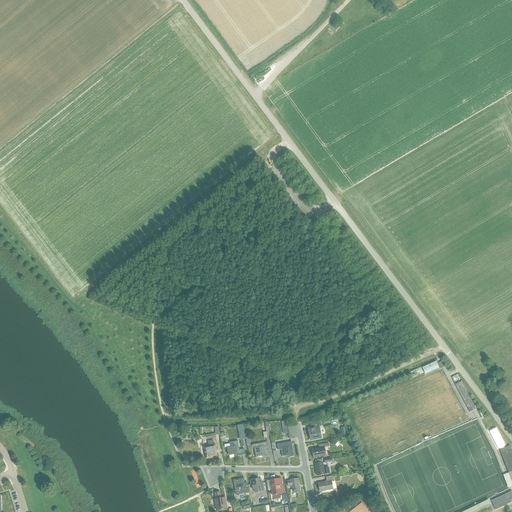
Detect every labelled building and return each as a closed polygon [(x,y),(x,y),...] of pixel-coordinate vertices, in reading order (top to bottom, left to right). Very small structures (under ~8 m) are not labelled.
[(436,361),(422,367),(425,374),(439,368),(436,361)] [(476,409),(461,382),(455,385),(470,412),(476,409)] [(500,449),(508,444),(495,422),(487,426),(500,449)] [(321,426),(321,423),(312,424),(313,428),(308,429),(310,440),(321,438),(319,427),(321,426)] [(207,457),(207,458),(217,457),(216,453),(215,451),(217,451),(216,445),(214,445),(213,440),(208,441),(209,446),(204,447),(205,451),(205,456),(207,456),(207,457)] [(234,455),(234,457),(245,455),(244,449),(239,450),(238,441),(229,442),(230,447),(227,448),(228,456),(234,455)] [(252,445),(253,448),(254,448),(256,457),(264,456),(265,457),(269,456),(266,442),(252,445)] [(277,444),(278,450),(281,450),(282,457),(290,455),(290,457),(294,456),(291,442),(277,444)] [(328,443),(326,443),(319,445),(319,448),(312,450),(314,458),(326,456),(325,447),(329,447),(328,443)] [(500,449),(511,481),(511,450),(510,446),(500,449)] [(315,464),(317,476),(325,474),(323,462),(315,464)] [(332,481),(333,481),(332,476),(326,477),(326,481),(327,481),(328,482),(318,483),(320,492),(333,489),(332,481)] [(233,481),(236,495),(249,493),(248,487),(245,488),(243,478),(240,479),(240,480),(233,481)] [(291,486),(293,493),(300,492),(298,478),(290,480),(290,481),(287,481),(288,487),(291,486)] [(258,479),(250,480),(252,490),(254,489),(255,493),(264,491),(263,482),(259,483),(258,479)] [(270,481),(272,495),(284,493),(282,486),(280,487),(278,479),(274,480),(270,481)] [(491,501),(495,510),(511,502),(510,500),(511,499),(511,491),(491,501)] [(215,493),(216,500),(217,505),(215,506),(216,510),(227,508),(225,497),(221,498),(220,492),(215,493)] [(460,511),(472,511),(492,504),(490,499),(460,511)]
